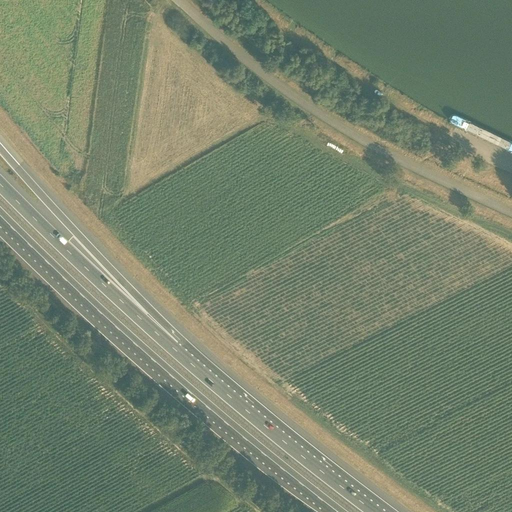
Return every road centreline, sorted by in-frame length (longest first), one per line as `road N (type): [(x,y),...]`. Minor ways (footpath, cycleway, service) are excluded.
road 1 (motorway): [(0,220),(218,421),(334,511)]
road 2 (unclassified): [(511,210),(358,136),(179,0)]
road 3 (motorway): [(172,349),(122,283),(0,154)]
road 4 (motorway): [(374,511),(172,349)]
road 5 (motorway): [(172,349),(0,184)]
